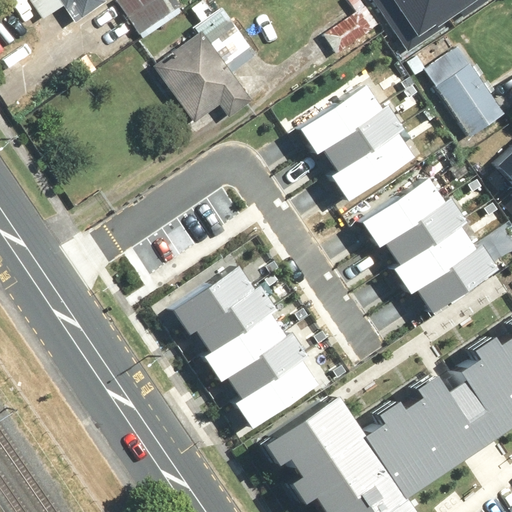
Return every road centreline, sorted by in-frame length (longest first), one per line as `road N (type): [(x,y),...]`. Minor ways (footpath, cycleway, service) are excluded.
road 1 (residential): [(49,281),(197,176),(224,169),(248,175),(269,197),(365,348)]
road 2 (secondary): [(49,281),(202,511)]
